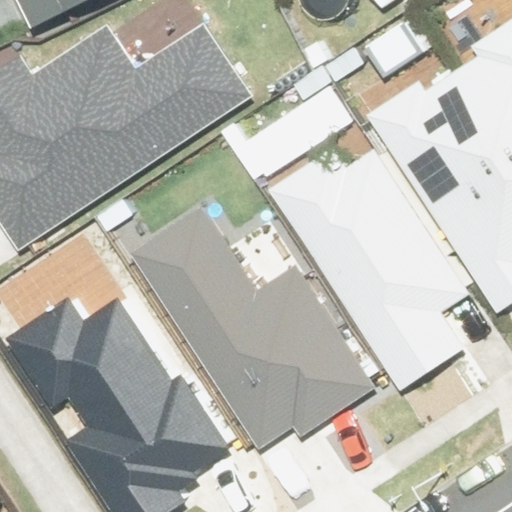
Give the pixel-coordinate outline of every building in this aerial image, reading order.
[(97,0),(32,0),(45,25),(97,0)] [(439,56),(420,20),(377,44),(396,80),(439,56)] [(0,146),(0,196),(29,240),(253,92),(211,29),(143,74),(114,30),(43,76),(33,60),(0,81),(0,142),(2,145),(0,146)] [(511,308),(511,307),(511,48),(393,125),(511,308)] [(355,171),(345,156),(288,193),(415,387),(474,348),(450,312),(480,293),(386,151),(355,171)] [(267,296),(219,214),(145,258),(265,458),(383,388),(345,324),(312,269),(267,296)] [(68,298),(11,338),(133,511),(154,511),(191,486),(182,473),(229,440),(188,381),(177,389),(121,310),(92,330),(68,298)]
